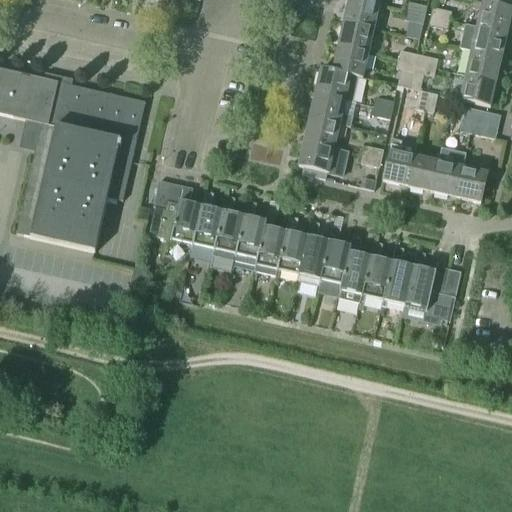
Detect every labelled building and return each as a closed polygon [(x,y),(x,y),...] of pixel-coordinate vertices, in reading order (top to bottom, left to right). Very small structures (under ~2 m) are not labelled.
[(381,0),(348,0),(348,2),(379,9),(381,0)] [(348,2),(342,26),(373,33),(379,9),(348,2)] [(408,6),(405,16),(424,20),(426,11),(408,6)] [(481,6),(476,30),(475,32),(505,39),(511,13),(481,6)] [(432,12),(430,21),(449,26),(451,16),(432,12)] [(404,24),(422,29),(424,20),(405,16),(404,24)] [(428,30),(429,30),(447,34),(449,26),(430,21),(428,30)] [(342,26),(337,50),(367,57),(373,33),(342,26)] [(470,56),(499,63),(505,39),(475,32),(476,30),(464,28),(459,52),(470,55),(470,56)] [(337,50),(331,75),(357,81),(361,82),(367,57),(337,50)] [(399,55),(397,64),(416,69),(418,59),(399,55)] [(470,56),(464,80),(494,87),(499,63),(470,56)] [(437,64),(422,60),(418,59),(416,69),(435,73),(437,64)] [(395,73),(413,77),(416,69),(397,64),(395,73)] [(416,69),(413,77),(414,78),(411,93),(419,95),(423,79),(433,82),(435,73),(416,69)] [(319,72),(319,73),(313,97),(344,104),(352,106),(357,81),(331,75),(319,72)] [(144,106),(0,73),(0,118),(28,125),(22,150),(35,153),(14,238),(93,256),(106,201),(122,205),(144,106)] [(459,104),(488,111),(494,87),(464,80),(459,104)] [(414,114),(423,116),(428,97),(419,95),(414,114)] [(313,97),(307,121),(350,131),(353,119),(341,116),(344,104),(313,97)] [(437,99),(428,97),(423,116),(433,118),(437,99)] [(375,102),(373,111),(391,115),(393,106),(375,102)] [(371,120),(389,125),(391,115),(373,111),(371,120)] [(464,112),(461,124),(496,132),(499,120),(464,112)] [(307,121),(301,146),(346,157),(346,155),(332,152),(338,129),(350,132),(350,131),(307,121)] [(459,136),(493,144),(496,132),(461,124),(459,136)] [(381,184),(382,185),(406,190),(416,149),(391,143),(389,154),(388,154),(381,184)] [(326,177),(340,181),(346,157),(301,146),(296,170),(326,177)] [(382,155),(360,149),(358,158),(358,159),(380,165),(382,155)] [(417,149),(416,149),(406,190),(430,196),(437,165),(414,160),(417,149)] [(437,165),(430,196),(454,201),(461,171),(464,158),(440,152),(437,165)] [(378,173),(380,165),(358,159),(356,168),(378,173)] [(486,176),(461,171),(454,201),(479,207),(486,176)] [(153,211),(162,213),(163,213),(169,188),(158,185),(153,211)] [(156,241),(189,249),(190,249),(199,211),(198,210),(186,208),(189,192),(169,188),(163,213),(162,213),(156,241)] [(202,195),(198,210),(199,211),(190,249),(189,249),(188,254),(193,255),(194,250),(211,254),(212,254),(220,215),(208,213),(211,197),(202,195)] [(223,200),(220,215),(212,254),(211,254),(210,259),(212,259),(212,261),(232,265),(242,220),(229,217),(233,202),(223,200)] [(245,205),(242,220),(232,265),(233,265),(233,266),(253,270),(255,263),(263,225),(251,222),(255,207),(245,205)] [(151,213),(139,211),(137,222),(149,224),(151,213)] [(253,276),(256,276),(273,280),(274,274),(275,275),(284,237),(283,236),(271,234),(274,218),(265,216),(263,225),(255,263),(253,270),(252,275),(253,276)] [(279,276),(296,279),(297,280),(306,241),(305,241),(293,239),(296,223),(287,221),(283,236),(284,237),(275,275),(274,274),(273,280),(278,281),(279,276)] [(295,285),(296,285),(296,286),(316,290),(317,284),(318,284),(327,246),(326,246),(314,243),(318,227),(308,225),(305,241),(306,241),(297,280),(296,279),(295,285)] [(317,291),(317,290),(321,291),(322,285),(339,289),(340,289),(348,251),(347,251),(336,248),(339,232),(329,230),(326,246),(327,246),(318,284),(317,284),(316,290),(317,291)] [(343,296),(360,300),(369,262),(368,262),(356,259),(359,244),(350,241),(347,251),(348,251),(340,289),(339,289),(336,301),(342,302),(343,296)] [(364,301),(380,305),(381,305),(390,266),(378,264),(381,248),(372,246),(368,262),(369,262),(360,300),(358,306),(363,307),(364,301)] [(386,306),(402,309),(403,310),(412,271),(411,271),(398,268),(402,253),(393,251),(390,266),(381,305),(380,305),(379,310),(385,311),(386,306)] [(402,309),(401,315),(448,326),(454,302),(442,299),(448,273),(435,270),(433,276),(420,273),(424,258),(414,256),(411,271),(412,271),(403,310),(402,309)] [(460,276),(448,273),(442,299),(454,302),(460,276)]
